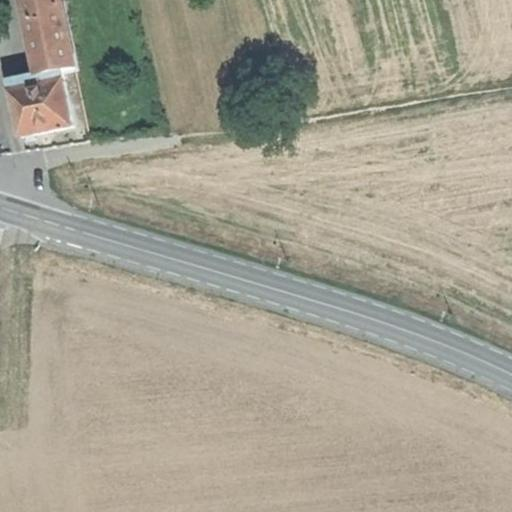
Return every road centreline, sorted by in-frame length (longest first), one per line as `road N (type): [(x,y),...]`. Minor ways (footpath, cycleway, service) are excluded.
road 1 (secondary): [(0,208),(414,332),(511,373)]
road 2 (track): [(0,196),(43,160),(511,84)]
